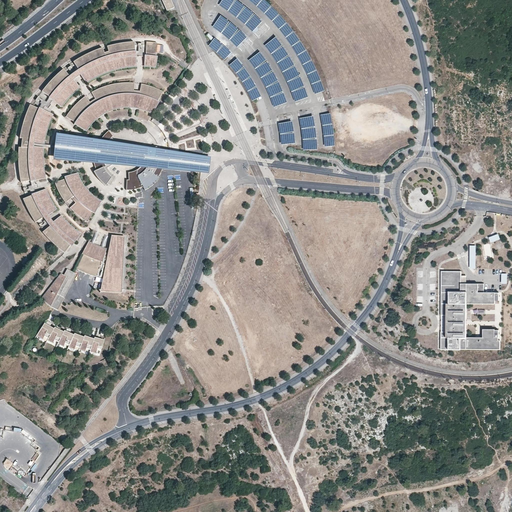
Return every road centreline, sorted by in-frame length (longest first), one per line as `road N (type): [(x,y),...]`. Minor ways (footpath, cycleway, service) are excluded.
road 1 (tertiary): [(400,247),(371,307),(314,368),(257,399),(115,433)]
road 2 (track): [(341,511),(393,492),(474,480),(511,457)]
road 3 (unknown): [(199,26),(219,169)]
road 4 (secondary): [(404,0),(427,77),(429,129)]
